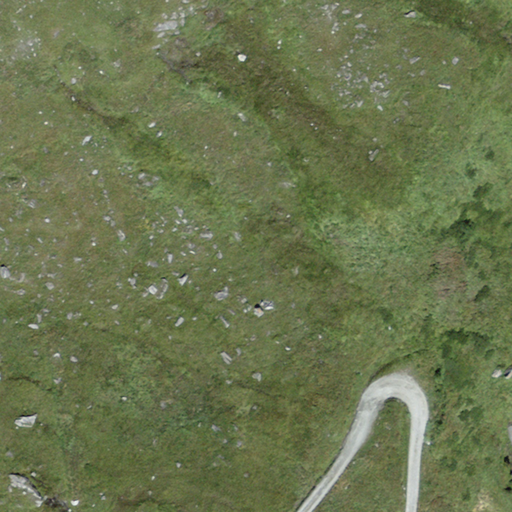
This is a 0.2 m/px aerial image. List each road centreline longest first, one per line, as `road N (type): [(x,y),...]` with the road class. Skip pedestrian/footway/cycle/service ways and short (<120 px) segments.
road 1 (track): [(511,425),(500,234),(501,0)]
road 2 (track): [(305,511),(352,448),(377,391),(391,384),(417,402),(411,511)]
